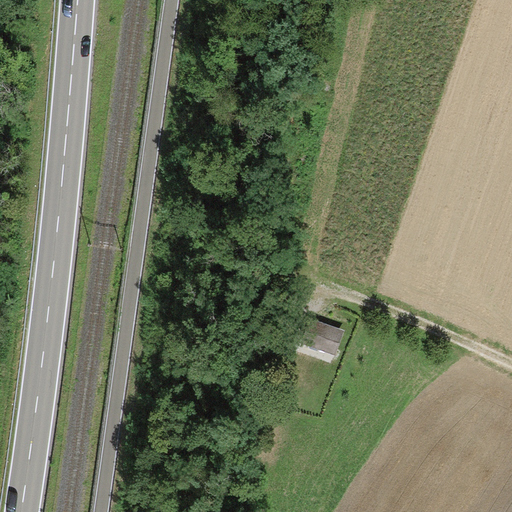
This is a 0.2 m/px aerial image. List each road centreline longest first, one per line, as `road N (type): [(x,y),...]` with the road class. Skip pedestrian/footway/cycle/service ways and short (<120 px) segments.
road 1 (primary): [(19,511),(78,0)]
road 2 (track): [(511,361),(313,279)]
